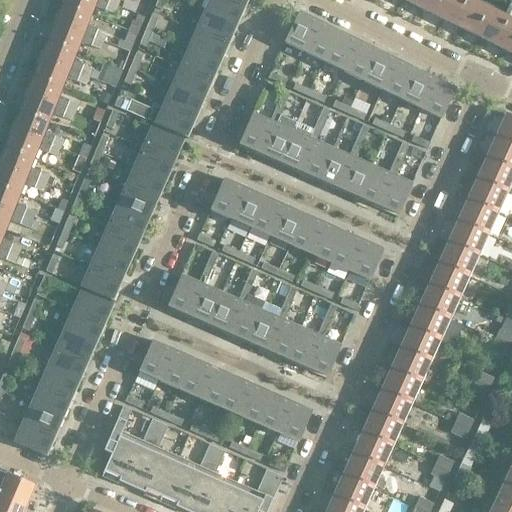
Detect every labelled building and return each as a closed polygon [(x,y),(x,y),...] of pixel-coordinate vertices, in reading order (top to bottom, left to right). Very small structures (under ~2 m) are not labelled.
[(108,2),(103,0),(63,0),(62,4),(91,16),(95,7),(115,14),(118,6),(108,2)] [(132,11),(135,4),(125,0),(123,0),(121,7),(132,11)] [(157,0),(154,7),(161,10),(165,0),(157,0)] [(230,0),(209,0),(204,11),(237,25),(241,16),(243,17),(247,7),(230,0)] [(463,0),(412,0),(410,4),(418,8),(431,14),(445,21),(452,24),(463,0)] [(463,0),(452,24),(459,28),(492,45),(511,7),(508,5),(502,16),(500,15),(470,0),(463,0)] [(62,4),(55,22),(103,42),(107,33),(97,30),(97,29),(88,25),(91,16),(62,4)] [(511,20),(510,20),(511,15),(511,6),(511,7),(492,45),(511,54),(511,20)] [(204,11),(196,30),(229,44),(231,45),(234,37),(232,36),(237,25),(204,11)] [(298,12),(284,42),(303,52),(318,22),(298,12)] [(151,15),(145,30),(152,33),(158,18),(151,15)] [(140,24),(131,21),(127,31),(135,35),(140,24)] [(103,42),(55,22),(48,40),(77,52),(81,43),(90,47),(91,46),(101,50),(103,42)] [(318,22),(303,52),(323,61),(338,31),(318,22)] [(145,30),(139,44),(146,47),(147,43),(151,34),(152,33),(145,30)] [(196,30),(188,49),(220,63),(225,53),(227,54),(231,45),(229,44),(196,30)] [(338,31),(323,61),(342,71),(357,41),(338,31)] [(128,51),(135,36),(126,32),(123,40),(118,38),(115,46),(128,51)] [(166,40),(151,34),(147,43),(162,49),(166,40)] [(70,70),(89,78),(93,69),(83,66),(83,65),(74,61),(77,52),(48,40),(41,58),(70,70)] [(357,41),(342,71),(362,81),(377,50),(357,41)] [(188,49),(179,67),(212,82),(214,83),(218,74),(216,73),(220,63),(188,49)] [(377,50),(362,81),(381,90),(396,60),(377,50)] [(135,53),(129,67),(136,70),(142,56),(135,53)] [(41,58),(34,76),(63,88),(66,78),(76,83),(76,82),(86,86),(89,78),(70,70),(41,58)] [(396,60),(381,90),(401,100),(416,70),(396,60)] [(111,66),(104,83),(114,87),(121,70),(111,66)] [(129,67),(123,82),(130,85),(136,70),(129,67)] [(179,67),(171,86),(204,101),(208,90),(210,91),(214,83),(212,82),(179,67)] [(416,70),(401,100),(421,109),(435,79),(416,70)] [(270,72),(267,78),(284,86),(286,79),(270,72)] [(34,76),(27,94),(75,113),(78,105),(69,101),(59,96),(63,88),(34,76)] [(435,79),(421,109),(440,119),(455,89),(435,79)] [(295,83),(292,89),(308,96),(310,90),(295,83)] [(171,86),(163,105),(195,119),(197,120),(201,111),(199,110),(204,101),(171,86)] [(120,90),(113,106),(120,109),(126,93),(120,90)] [(283,90),(276,106),(282,108),(289,93),(283,90)] [(310,90),(308,96),(323,103),(326,97),(310,90)] [(27,94),(19,112),(48,123),(52,114),(62,118),(62,117),(71,121),(75,113),(27,94)] [(130,100),(125,111),(187,138),(195,119),(163,105),(158,114),(151,111),(152,110),(130,100)] [(335,101),(332,107),(347,114),(350,107),(335,101)] [(252,113),(237,146),(257,155),(272,122),(275,124),(279,117),(282,108),(276,106),(269,121),(252,113)] [(350,107),(347,114),(363,120),(365,114),(350,107)] [(96,108),(92,118),(99,121),(103,111),(96,108)] [(323,108),(316,123),(322,126),(329,110),(323,108)] [(112,110),(105,126),(111,129),(118,113),(112,110)] [(19,112),(12,130),(51,145),(61,149),(64,141),(54,137),(55,136),(45,132),(48,123),(19,112)] [(511,117),(505,114),(495,135),(511,142),(511,117)] [(272,122),(257,155),(277,164),(292,131),(295,124),(279,117),(275,124),(272,122)] [(374,118),(371,124),(387,131),(390,125),(374,118)] [(292,131),(277,164),(297,173),(312,140),(315,141),(322,126),(316,123),(312,131),(295,124),(292,131)] [(362,125),(355,141),(361,143),(368,128),(362,125)] [(390,125),(387,131),(402,138),(405,131),(390,125)] [(184,142),(151,127),(142,147),(175,162),(184,142)] [(12,130),(5,147),(34,159),(38,150),(48,154),(48,153),(58,157),(61,149),(51,145),(12,130)] [(101,135),(95,151),(101,154),(108,138),(101,135)] [(511,142),(495,135),(486,156),(511,168),(511,142)] [(414,136),(411,142),(427,149),(430,143),(414,136)] [(312,140),(297,173),(317,181),(332,149),(315,141),(312,140)] [(332,149),(317,182),(337,190),(352,158),(354,159),(361,143),(355,141),(348,156),(332,149)] [(402,143),(395,158),(401,161),(408,145),(402,143)] [(82,144),(77,155),(84,158),(89,148),(82,144)] [(5,147),(0,160),(0,166),(37,181),(46,185),(51,187),(55,179),(40,173),(41,172),(31,168),(34,159),(5,147)] [(175,162),(142,147),(133,167),(166,182),(175,162)] [(95,151),(88,166),(95,169),(101,154),(95,151)] [(77,156),(71,170),(78,173),(84,159),(77,156)] [(511,168),(486,156),(476,178),(507,192),(511,181),(511,168)] [(111,169),(114,163),(103,158),(100,164),(111,169)] [(352,158),(337,190),(357,199),(371,166),(354,159),(352,158)] [(371,166),(357,199),(377,208),(391,175),(394,176),(401,161),(395,158),(388,174),(371,166)] [(0,166),(0,187),(20,195),(24,185),(34,189),(43,193),(46,185),(37,181),(0,166)] [(166,182),(133,167),(124,187),(157,202),(166,182)] [(85,175),(78,191),(85,194),(91,178),(85,175)] [(391,175),(377,208),(397,217),(411,184),(394,176),(391,175)] [(476,178),(467,199),(498,213),(507,192),(476,178)] [(223,179),(209,210),(229,218),(243,188),(223,179)] [(16,205),(20,195),(0,187),(0,207),(32,221),(35,213),(16,205)] [(124,187),(116,207),(148,222),(157,202),(124,187)] [(243,188),(229,218),(249,227),(263,197),(243,188)] [(78,191),(72,206),(78,209),(85,194),(78,191)] [(263,197),(249,227),(269,236),(283,206),(263,197)] [(467,199),(457,220),(488,234),(497,214),(498,213),(467,199)] [(60,200),(56,208),(62,210),(65,202),(60,200)] [(303,214),(283,206),(269,236),(289,245),(303,214)] [(32,221),(0,207),(0,228),(5,231),(9,221),(19,225),(36,231),(39,224),(36,223),(32,221)] [(148,222),(116,207),(107,227),(140,241),(148,222)] [(61,213),(53,209),(49,220),(57,224),(61,213)] [(323,223),(303,214),(289,245),(309,254),(323,223)] [(68,215),(62,231),(68,234),(75,218),(68,215)] [(457,220),(448,241),(479,255),(488,234),(457,220)] [(342,232),(323,223),(309,254),(329,263),(342,232)] [(107,227),(98,247),(131,261),(140,241),(107,227)] [(1,241),(5,231),(0,228),(0,249),(18,257),(22,249),(1,241)] [(62,231),(55,246),(62,249),(68,234),(62,231)] [(362,241),(342,232),(329,263),(349,271),(362,241)] [(199,234),(196,240),(212,247),(215,241),(199,234)] [(382,250),(362,241),(349,271),(369,280),(382,250)] [(448,241),(438,262),(469,276),(479,255),(448,241)] [(224,245),(221,251),(236,258),(239,251),(224,245)] [(131,261),(98,247),(89,267),(122,281),(131,261)] [(18,257),(0,249),(0,258),(15,264),(18,257)] [(239,251),(236,258),(251,265),(254,258),(239,251)] [(211,252),(205,267),(211,270),(217,254),(211,252)] [(52,255),(45,271),(51,274),(58,258),(52,255)] [(263,262),(260,268),(276,275),(278,269),(263,262)] [(438,262),(429,283),(459,297),(469,276),(438,262)] [(89,267),(80,287),(113,301),(122,281),(89,267)] [(180,275),(166,308),(186,317),(200,284),(204,285),(211,270),(205,267),(198,283),(180,275)] [(251,269),(244,285),(250,287),(257,272),(251,269)] [(278,269),(276,275),(291,282),(294,276),(278,269)] [(43,275),(37,291),(43,294),(50,278),(43,275)] [(0,291),(12,297),(17,288),(0,280),(0,291)] [(303,280),(300,286),(315,293),(318,286),(303,280)] [(429,283),(419,304),(450,318),(459,297),(429,283)] [(200,284),(186,317),(206,326),(220,293),(204,285),(200,284)] [(220,293),(206,326),(226,334),(240,302),(243,303),(250,287),(244,285),(237,300),(220,293)] [(318,286),(315,293),(330,300),(333,293),(318,286)] [(290,287),(283,302),(289,305),(296,289),(290,287)] [(113,306),(80,291),(72,310),(106,326),(110,318),(108,317),(113,306)] [(342,297),(339,303),(355,311),(358,304),(342,297)] [(33,299),(27,314),(34,317),(40,302),(33,299)] [(240,302),(226,334),(245,343),(260,310),(243,303),(240,302)] [(277,318),(260,310),(245,343),(265,352),(280,319),(283,320),(289,305),(283,302),(277,318)] [(330,304),(323,320),(329,322),(336,307),(330,304)] [(419,304),(410,326),(440,339),(450,318),(419,304)] [(102,335),(106,326),(72,310),(63,329),(96,344),(100,334),(102,335)] [(27,314),(21,329),(28,331),(34,317),(27,314)] [(280,319),(265,352),(286,361),(300,328),(283,320),(280,319)] [(300,328),(286,361),(305,370),(320,337),(322,338),(329,322),(323,320),(316,335),(300,328)] [(410,326),(401,347),(431,361),(440,339),(410,326)] [(96,344),(63,329),(55,348),(90,363),(93,355),(91,354),(96,344)] [(510,345),(511,339),(511,334),(499,329),(494,338),(510,345)] [(18,337),(12,352),(18,355),(24,340),(18,337)] [(320,337),(305,370),(325,379),(340,346),(322,338),(320,337)] [(494,338),(490,348),(505,355),(510,345),(494,338)] [(0,341),(0,351),(4,353),(8,344),(0,341)] [(135,377),(133,382),(153,391),(158,380),(171,349),(151,341),(150,344),(145,355),(140,366),(138,371),(135,377)] [(401,347),(391,368),(421,382),(431,361),(401,347)] [(86,372),(90,363),(55,348),(47,367),(79,381),(84,371),(86,372)] [(171,349),(158,380),(178,389),(191,358),(171,349)] [(12,352),(5,366),(12,369),(18,355),(12,352)] [(191,358),(178,389),(198,398),(211,367),(191,358)] [(511,358),(510,358),(497,384),(508,388),(511,379),(511,358)] [(79,381),(47,367),(38,386),(73,401),(77,392),(75,391),(79,381)] [(211,367),(198,398),(217,407),(231,376),(211,367)] [(391,368),(382,389),(412,403),(421,382),(391,368)] [(490,387),(494,377),(479,370),(475,380),(490,387)] [(2,375),(0,379),(0,391),(3,392),(9,377),(2,375)] [(231,376),(217,407),(237,415),(251,385),(231,376)] [(475,380),(470,389),(486,396),(490,387),(475,380)] [(251,385),(237,415),(257,424),(271,393),(251,385)] [(38,386),(30,405),(63,419),(67,409),(69,409),(73,401),(38,386)] [(382,389),(372,410),(402,424),(412,403),(382,389)] [(271,393),(257,424),(277,433),(291,402),(271,393)] [(127,395),(124,402),(140,409),(143,402),(127,395)] [(291,402),(277,433),(297,442),(311,411),(291,402)] [(58,429),(63,419),(30,405),(22,423),(56,439),(60,430),(58,429)] [(110,454),(101,474),(102,474),(101,477),(116,484),(118,481),(131,487),(159,422),(152,419),(142,441),(121,432),(131,410),(122,406),(103,451),(110,454)] [(152,406),(149,413),(165,419),(167,413),(152,406)] [(372,410),(363,431),(392,445),(402,424),(372,410)] [(167,413),(165,419),(180,426),(183,420),(167,413)] [(470,429),(474,420),(459,413),(454,422),(470,429)] [(158,502),(159,500),(178,457),(157,448),(167,426),(159,422),(131,487),(144,493),(143,495),(158,502)] [(454,422),(450,432),(465,439),(470,429),(454,422)] [(53,447),(56,439),(22,423),(13,442),(46,457),(51,446),(53,447)] [(472,438),(482,443),(489,428),(480,423),(479,423),(472,438)] [(191,424),(189,430),(204,437),(207,431),(191,424)] [(207,431),(204,437),(219,444),(222,437),(207,431)] [(363,431),(353,453),(383,466),(392,445),(363,431)] [(462,483),(482,443),(472,438),(452,479),(462,483)] [(231,441),(228,448),(244,454),(246,448),(231,441)] [(178,457),(159,500),(158,502),(174,509),(175,507),(186,511),(187,511),(216,448),(209,444),(199,466),(178,457)] [(216,448),(187,511),(221,511),(235,482),(214,473),(224,451),(216,448)] [(246,448),(244,454),(259,461),(262,455),(246,448)] [(353,453),(344,474),(373,487),(383,466),(353,453)] [(450,471),(454,461),(439,454),(434,464),(450,471)] [(271,459),(268,465),(284,472),(287,466),(271,459)] [(511,462),(494,499),(511,507),(511,462)] [(450,471),(434,464),(430,473),(445,480),(450,471)] [(256,492),(235,482),(221,511),(257,511),(266,511),(282,477),(266,469),(256,492)] [(0,492),(26,504),(34,485),(5,474),(1,483),(0,482),(0,492)] [(344,474),(334,495),(364,508),(373,487),(344,474)] [(0,511),(22,511),(26,504),(0,492),(0,511)] [(334,495),(326,511),(362,511),(364,508),(334,495)] [(419,495),(415,505),(428,511),(433,502),(419,495)] [(448,511),(453,504),(443,499),(436,511),(448,511)] [(511,511),(511,507),(494,499),(489,510),(488,511),(511,511)]
